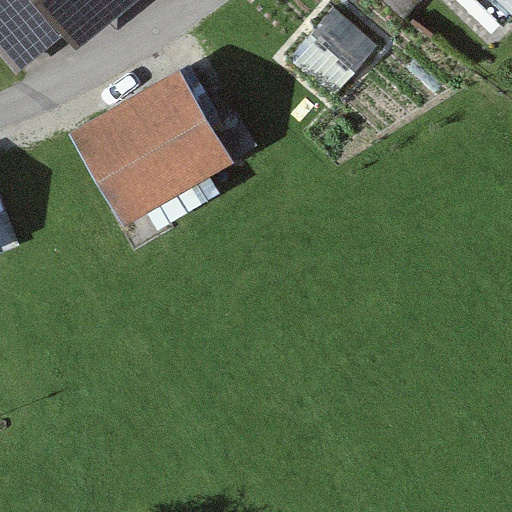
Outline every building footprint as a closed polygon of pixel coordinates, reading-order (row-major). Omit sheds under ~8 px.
[(84,49),(143,0),(0,0),(0,58),(16,77),(70,32),(84,49)] [(376,0),(400,22),(420,0),(376,0)] [(511,0),(496,0),(511,14),(511,0)] [(336,12),(290,63),(333,101),(379,51),(336,12)] [(181,76),(71,138),(123,231),(233,170),(181,76)]
